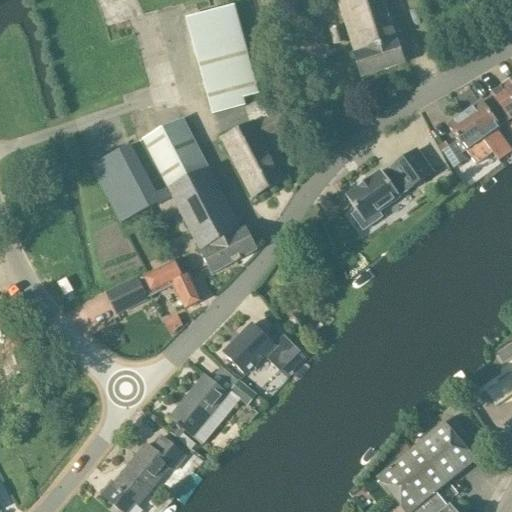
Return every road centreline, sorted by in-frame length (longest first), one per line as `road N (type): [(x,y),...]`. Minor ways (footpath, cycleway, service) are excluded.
road 1 (tertiary): [(136,396),(274,246),(323,173),(424,93),(511,42)]
road 2 (unclassified): [(136,396),(50,317),(0,230)]
road 3 (tertiary): [(43,511),(136,396)]
